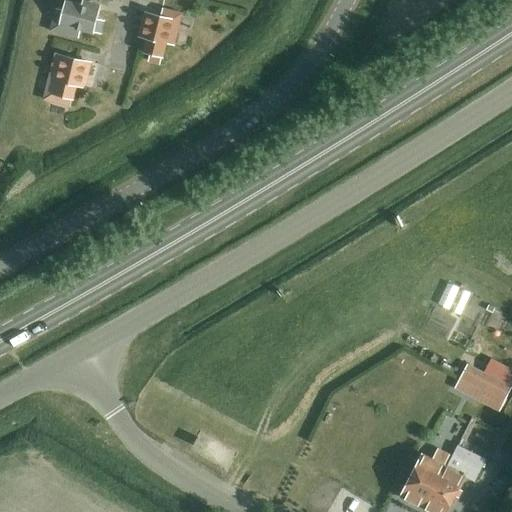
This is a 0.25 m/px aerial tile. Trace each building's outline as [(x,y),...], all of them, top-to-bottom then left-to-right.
[(60,25),(93,33),(99,9),(66,1),(60,25)] [(143,52),(163,57),(173,19),(149,13),(142,37),(146,38),(143,52)] [(77,85),(81,86),(87,62),(55,54),(51,69),(55,70),(52,81),(56,82),(53,94),(55,94),(53,102),(70,106),(72,98),(73,99),(77,85)] [(468,366),(462,376),(504,398),(511,387),(468,366)] [(435,473),(444,454),(436,449),(431,459),(421,455),(400,497),(424,509),(440,476),(435,473)] [(440,476),(424,509),(430,511),(444,511),(462,476),(473,482),(485,460),(467,451),(456,473),(445,467),(448,460),(445,459),(447,455),(444,454),(435,473),(440,476)]
